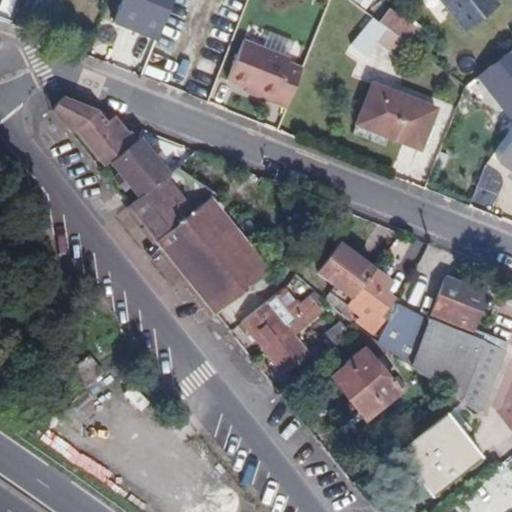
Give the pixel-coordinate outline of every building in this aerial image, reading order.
[(0,0),(0,12),(8,15),(12,0),(0,0)] [(155,39),(169,0),(120,0),(112,23),(155,39)] [(439,0),(463,30),(495,5),(490,0),(439,0)] [(387,29),(372,18),(350,46),(365,58),(376,44),(387,29)] [(413,48),(387,29),(376,44),(402,63),(413,48)] [(279,106),(294,66),(287,63),(289,60),(243,42),(227,81),(246,89),(257,93),(256,97),(279,106)] [(511,50),(478,76),(511,122),(511,121),(511,50)] [(286,108),(301,69),(294,66),(279,106),(286,108)] [(419,153),(435,112),(371,87),(355,129),(419,153)] [(257,93),(246,89),(245,92),(256,97),(257,93)] [(113,120),(110,119),(103,124),(92,112),(58,99),(50,111),(67,133),(74,129),(98,158),(101,157),(117,175),(113,178),(121,188),(125,185),(135,198),(126,206),(212,313),(236,294),(259,276),(198,200),(204,195),(173,166),(165,175),(154,163),(160,158),(152,148),(150,150),(138,138),(138,139),(131,132),(128,135),(113,120)] [(511,142),(498,163),(508,171),(511,170),(511,142)] [(355,294),(372,270),(338,245),(321,269),(355,294)] [(390,284),(372,270),(355,294),(348,303),(363,315),(359,321),(369,328),(391,300),(382,294),(390,284)] [(322,297),(294,275),(287,286),(240,323),(280,374),(305,354),(291,335),(320,312),(314,303),(322,297)] [(444,278),(428,320),(482,344),(459,401),(482,410),(508,344),(474,329),(486,296),(444,278)] [(428,320),(395,304),(376,341),(459,401),(482,344),(428,320)] [(344,329),(336,319),(319,331),(328,341),(344,329)] [(361,419),(399,389),(366,346),(327,377),(361,419)] [(102,381),(86,361),(69,374),(85,395),(102,381)] [(483,457),(446,411),(397,451),(433,496),(483,457)]
